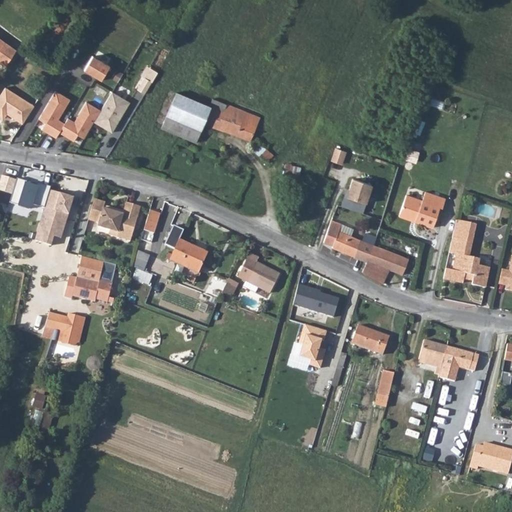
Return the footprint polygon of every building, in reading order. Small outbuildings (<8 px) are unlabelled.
[(0,63),(5,67),(16,50),(0,38),(0,63)] [(92,56),(84,70),(101,81),(109,66),(92,56)] [(118,81),(123,72),(117,69),(113,77),(118,81)] [(22,124),(34,105),(5,88),(0,95),(0,118),(5,117),(6,114),(22,124)] [(55,91),(38,119),(44,123),(41,129),(55,138),(58,132),(64,123),(57,119),(69,100),(55,91)] [(111,92),(100,111),(93,122),(111,133),(129,103),(111,92)] [(178,136),(193,100),(175,93),(161,129),(178,136)] [(178,136),(195,143),(203,124),(223,131),(251,141),(259,118),(212,100),(210,107),(196,101),(193,100),(178,136)] [(64,123),(58,132),(73,141),(77,135),(83,139),(93,122),(100,111),(85,102),(74,122),(67,118),(64,123)] [(344,163),(347,150),(336,147),(332,160),(344,163)] [(280,184),(295,188),(299,168),(285,165),(283,176),(282,176),(280,184)] [(15,179),(1,175),(0,178),(0,190),(11,194),(15,181),(15,179)] [(11,194),(9,204),(30,210),(31,204),(44,208),(49,187),(36,184),(36,188),(15,181),(11,194)] [(372,188),(354,181),(347,199),(344,198),(340,208),(362,216),(372,188)] [(398,215),(413,220),(413,222),(431,229),(438,209),(440,210),(443,201),(423,193),(419,202),(404,197),(398,215)] [(44,208),(35,240),(59,248),(73,198),(58,194),(54,211),(44,208)] [(108,236),(129,241),(139,207),(125,203),(122,212),(103,206),(104,203),(93,200),(87,221),(98,224),(97,227),(109,231),(108,236)] [(144,225),(143,229),(153,233),(159,213),(149,209),(144,225)] [(367,262),(373,246),(375,238),(365,234),(362,241),(338,231),(341,224),(331,221),(323,243),(333,247),(332,248),(355,258),(367,262)] [(441,281),(461,285),(462,281),(469,276),(472,277),(470,287),(482,290),(487,268),(477,266),(479,260),(467,258),(474,226),(454,222),(447,255),(455,256),(452,272),(444,271),(441,281)] [(173,225),(164,244),(174,249),(169,260),(198,273),(207,253),(179,240),(183,230),(173,225)] [(367,262),(389,271),(395,273),(401,256),(373,246),(367,262)] [(395,273),(401,276),(407,261),(401,256),(395,273)] [(511,292),(511,256),(511,257),(507,273),(504,287),(503,291),(511,292)] [(103,262),(81,257),(77,275),(70,273),(64,298),(72,300),(73,296),(95,302),(96,299),(107,302),(109,296),(110,297),(112,296),(114,294),(115,293),(115,291),(114,289),(112,287),(111,287),(112,283),(99,280),(103,262)] [(238,277),(269,293),(279,275),(247,259),(238,277)] [(362,273),(383,285),(389,271),(367,262),(362,273)] [(151,282),(153,273),(136,270),(134,279),(151,282)] [(497,286),(504,287),(507,273),(500,271),(497,286)] [(221,293),(231,298),(239,283),(228,278),(221,293)] [(332,317),(337,298),(319,293),(319,291),(298,284),(291,307),(332,317)] [(61,344),(74,347),(81,317),(69,314),(61,344)] [(43,329),(64,334),(67,320),(47,315),(43,329)] [(321,347),(327,329),(307,324),(298,355),(311,359),(310,363),(321,366),(326,348),(321,347)] [(352,343),(383,355),(385,349),(388,350),(390,343),(387,342),(389,337),(358,326),(352,343)] [(418,362),(442,369),(447,346),(426,341),(424,341),(418,362)] [(439,378),(455,382),(459,367),(475,371),(479,355),(447,346),(442,369),(439,378)] [(375,405),(386,408),(395,373),(384,371),(375,405)] [(511,374),(504,372),(502,382),(510,385),(511,377),(511,374)] [(331,385),(336,387),(339,377),(334,376),(331,385)] [(42,408),(46,397),(37,394),(33,405),(42,408)] [(476,446),(470,468),(477,470),(478,467),(508,475),(511,459),(511,451),(484,444),(483,447),(476,446)]
